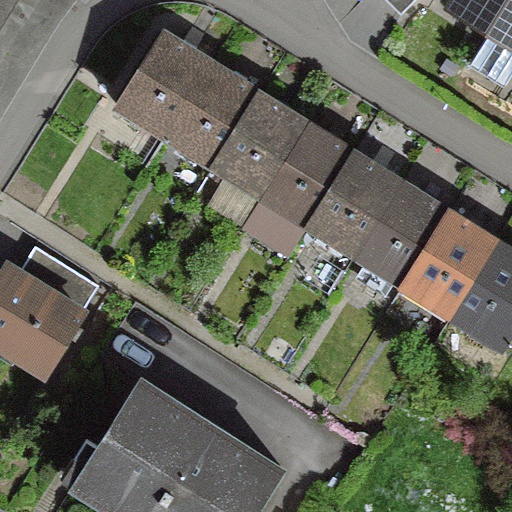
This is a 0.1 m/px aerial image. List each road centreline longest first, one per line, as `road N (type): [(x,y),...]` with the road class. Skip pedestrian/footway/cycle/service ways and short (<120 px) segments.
road 1 (residential): [(238,0),(479,151),(511,163)]
road 2 (residential): [(0,152),(102,0)]
